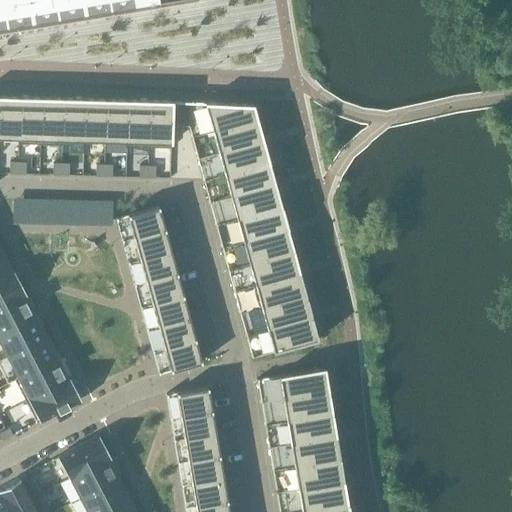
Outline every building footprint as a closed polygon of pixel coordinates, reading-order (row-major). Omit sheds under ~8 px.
[(0,0),(0,30),(186,0),(0,0)] [(0,95),(0,137),(17,138),(18,138),(19,96),(11,96),(0,95)] [(17,138),(17,143),(39,144),(41,97),(19,96),(18,138),(17,138)] [(41,97),(39,144),(61,144),(62,144),(62,140),(61,140),(62,98),(41,97)] [(62,98),(61,140),(62,140),(83,140),(84,98),(62,98)] [(84,98),(83,140),(104,141),(105,99),(84,98)] [(105,99),(104,141),(114,141),(123,141),(126,141),(127,99),(105,99)] [(127,99),(126,141),(146,142),(147,142),(149,100),(127,99)] [(146,142),(146,147),(147,147),(170,147),(170,142),(171,124),(171,102),(171,101),(171,100),(149,100),(147,142),(146,142)] [(252,104),(203,102),(204,103),(211,130),(256,118),(252,104)] [(256,118),(211,130),(217,152),(262,140),(256,118)] [(262,140),(217,152),(223,174),(268,162),(262,140)] [(9,161),(9,173),(17,173),(17,162),(9,161)] [(17,162),(17,173),(25,174),(25,162),(17,162)] [(52,162),(52,174),(60,175),(60,163),(52,162)] [(268,162),(223,174),(229,196),(274,184),(268,162)] [(60,163),(60,175),(68,175),(68,163),(60,163)] [(96,164),(95,176),(103,176),(104,164),(96,164)] [(104,164),(103,176),(112,176),(112,164),(104,164)] [(139,165),(139,177),(146,177),(147,165),(139,165)] [(147,165),(146,177),(155,177),(155,165),(147,165)] [(274,184),(229,196),(235,218),(280,206),(274,184)] [(114,223),(114,197),(14,195),(14,220),(114,223)] [(157,206),(126,214),(133,237),(164,229),(157,206)] [(280,206),(235,218),(242,240),(286,228),(280,206)] [(286,228),(242,240),(248,262),(292,250),(286,228)] [(164,229),(133,237),(139,259),(170,251),(164,229)] [(292,250),(248,262),(254,284),(298,272),(292,250)] [(0,252),(0,251),(0,278),(11,273),(0,252)] [(170,251),(139,259),(145,281),(176,273),(170,251)] [(298,272),(254,284),(260,306),(304,294),(298,272)] [(11,273),(0,278),(0,305),(22,294),(11,273)] [(176,273),(145,281),(151,303),(182,295),(176,273)] [(22,294),(0,305),(0,332),(33,316),(22,294)] [(304,294),(260,306),(266,328),(310,316),(304,294)] [(182,295),(151,303),(157,325),(188,317),(182,295)] [(33,316),(0,332),(0,342),(7,356),(44,337),(33,316)] [(310,316),(266,328),(272,351),(316,339),(310,316)] [(188,317),(157,325),(163,347),(194,339),(188,317)] [(44,337),(7,356),(18,377),(13,379),(14,380),(56,358),(44,337)] [(194,339),(163,347),(169,370),(200,362),(194,339)] [(56,358),(14,380),(25,401),(67,379),(67,378),(66,379),(56,358)] [(323,367),(277,375),(281,398),(327,391),(323,367)] [(67,379),(25,401),(36,422),(40,420),(57,411),(57,412),(67,406),(78,400),(67,379)] [(206,386),(175,392),(179,415),(210,410),(206,386)] [(327,391),(281,398),(285,421),(331,413),(327,391)] [(210,410),(179,415),(183,438),(214,432),(210,410)] [(331,413),(285,421),(289,443),(334,436),(334,435),(331,413)] [(5,429),(0,431),(0,437),(2,440),(12,435),(8,427),(5,429)] [(214,432),(183,438),(186,460),(218,455),(214,432)] [(96,436),(58,456),(69,477),(107,457),(96,436)] [(334,436),(289,443),(293,466),(338,458),(334,436)] [(218,455),(186,460),(190,483),(222,477),(218,455)] [(70,477),(59,483),(69,502),(80,497),(117,478),(107,458),(108,458),(107,457),(69,477),(70,477)] [(338,458),(293,466),(297,488),(342,480),(338,458)] [(222,477),(190,483),(194,505),(226,500),(222,477)] [(117,478),(80,497),(87,511),(100,511),(128,498),(127,496),(124,491),(117,478)] [(342,480),(297,488),(300,511),(346,503),(342,480)] [(35,511),(19,481),(0,490),(0,494),(9,511),(35,511)] [(36,481),(28,485),(34,495),(41,492),(36,481)] [(0,511),(9,511),(0,494),(0,511)] [(128,498),(100,511),(135,511),(131,504),(129,500),(128,498)] [(227,511),(226,500),(194,505),(195,511),(227,511)] [(46,501),(39,505),(42,511),(51,511),(52,511),(46,501)] [(346,503),(300,511),(349,511),(349,509),(347,509),(346,503)]
